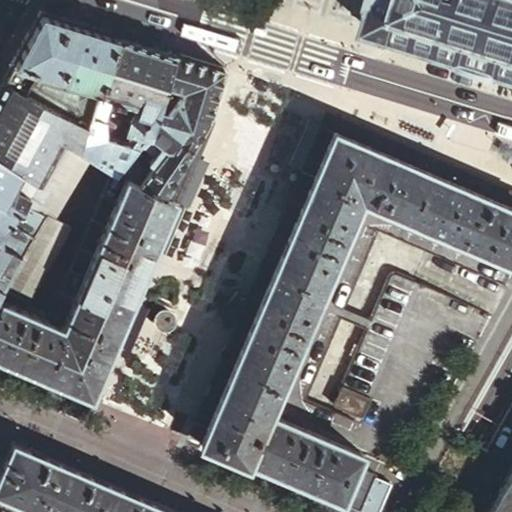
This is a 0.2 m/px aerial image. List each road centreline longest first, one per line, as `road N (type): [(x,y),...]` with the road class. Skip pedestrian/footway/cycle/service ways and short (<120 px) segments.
road 1 (tertiary): [(511,120),(124,0)]
road 2 (tertiary): [(511,365),(428,511)]
